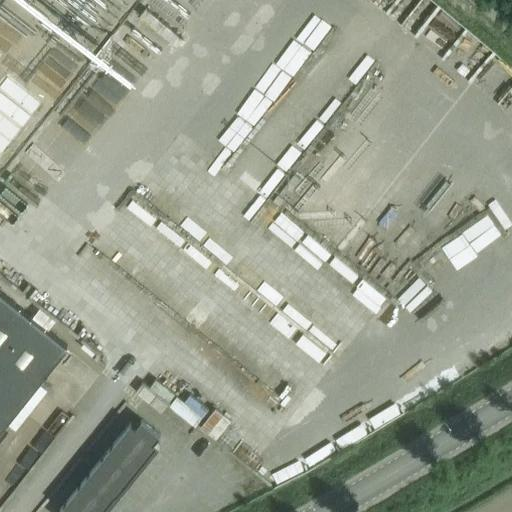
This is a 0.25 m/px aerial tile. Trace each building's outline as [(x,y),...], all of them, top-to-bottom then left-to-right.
[(360,125),(388,84),(371,71),(342,112),(360,125)] [(475,219),(489,203),(481,196),(467,212),(475,219)] [(0,427),(67,344),(0,291),(0,427)] [(451,362),(466,359),(460,329),(446,331),(451,362)] [(104,511),(159,445),(154,441),(159,434),(141,419),(135,426),(130,422),(59,508),(64,511),(104,511)]
